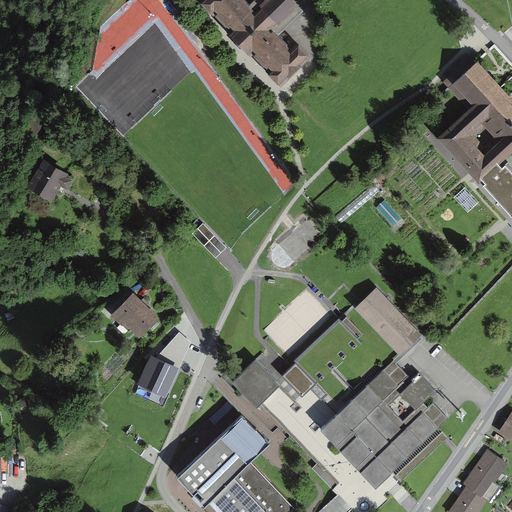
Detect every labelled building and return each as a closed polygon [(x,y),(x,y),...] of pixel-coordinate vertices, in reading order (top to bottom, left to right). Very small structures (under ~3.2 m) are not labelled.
[(204,0),(202,2),(279,83),(308,56),(298,46),(291,52),(268,28),(295,3),(292,0),(267,0),(254,13),(241,0),(204,0)] [(511,99),(501,88),(471,57),(444,83),(468,112),(437,140),(478,184),(480,180),(496,164),(511,151),(511,99)] [(57,158),(40,185),(58,197),(76,170),(57,158)] [(496,164),(480,180),(486,185),(484,187),(511,218),(511,167),(508,163),(502,169),(496,164)] [(394,227),(403,220),(386,199),(377,207),(394,227)] [(216,253),(224,245),(214,236),(206,245),(216,253)] [(425,334),(382,287),(362,305),(404,352),(425,334)] [(136,294),(120,313),(144,334),(161,315),(136,294)] [(430,428),(440,418),(422,399),(430,391),(409,369),(404,374),(388,357),(333,408),(270,341),(226,381),(258,414),(280,394),(371,491),(434,432),(430,428)] [(170,394),(183,364),(160,354),(148,384),(170,394)] [(246,414),(181,476),(209,504),(215,498),(228,511),(299,511),(296,508),(300,505),(257,461),(274,444),(246,414)] [(511,414),(501,431),(511,438),(511,414)] [(469,485),(486,497),(489,499),(499,485),(494,481),(506,463),(487,450),(465,483),(469,485)] [(475,511),(486,497),(469,485),(451,511),(475,511)] [(0,511),(8,511),(10,507),(0,502),(0,511)]
